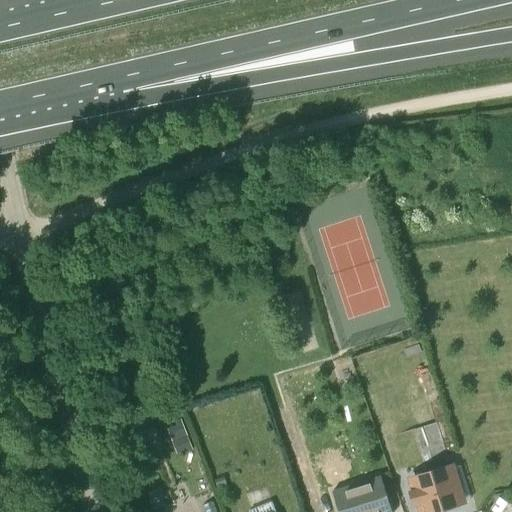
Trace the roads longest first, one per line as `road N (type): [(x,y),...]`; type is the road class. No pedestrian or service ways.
road 1 (track): [(20,231),(377,113),(511,89)]
road 2 (motorway): [(116,82),(276,74),(511,33)]
road 3 (unclassified): [(95,511),(0,145)]
road 4 (motorway): [(116,82),(477,0)]
